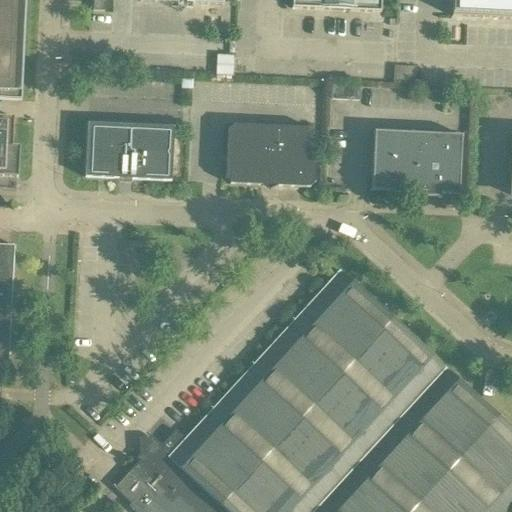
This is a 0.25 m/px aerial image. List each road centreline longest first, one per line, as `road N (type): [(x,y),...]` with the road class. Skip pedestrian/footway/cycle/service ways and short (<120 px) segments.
road 1 (residential): [(511,364),(485,350),(346,224),(41,209)]
road 2 (residential): [(41,209),(50,0)]
